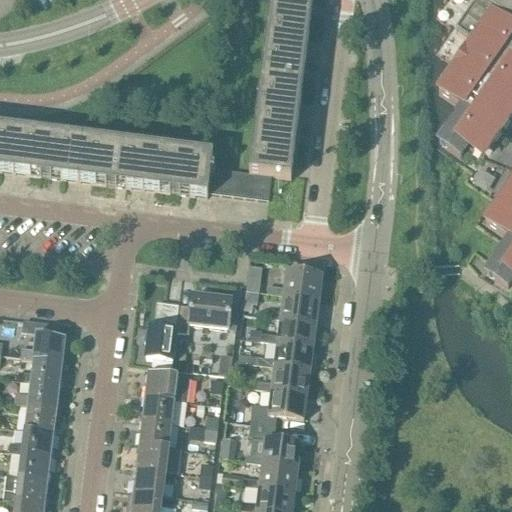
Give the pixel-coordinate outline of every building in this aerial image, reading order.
[(270,0),(249,177),(271,180),(291,182),(312,0),(270,0)] [(511,0),(473,0),(477,2),(456,34),(472,46),(464,57),(463,56),(454,69),(455,70),(438,95),(463,112),(439,146),(460,161),(466,151),(482,162),(511,118),(511,180),(501,196),(504,198),(485,226),(510,242),(486,277),(507,291),(511,283),(511,0)] [(271,180),(249,177),(210,173),(212,159),(0,131),(0,175),(206,201),(207,196),(268,204),(271,180)] [(258,297),(261,272),(249,270),(246,295),(258,297)] [(282,300),(318,305),(322,280),(285,275),(283,292),(267,290),(266,298),(282,300)] [(179,309),(176,335),(189,336),(190,328),(229,333),(232,304),(192,299),(191,310),(179,309)] [(264,314),(263,322),(279,324),(315,328),(318,305),(282,300),(280,315),(264,314)] [(151,330),(147,362),(172,365),(176,335),(179,309),(155,306),(152,331),(151,330)] [(277,339),(261,337),(261,338),(260,346),(276,348),(312,352),(313,352),(315,328),(279,324),(277,339)] [(251,336),(250,344),(260,346),(261,338),(261,337),(261,334),(251,333),(251,336)] [(32,363),(61,367),(64,343),(35,339),(33,353),(20,352),(19,362),(32,363)] [(257,369),(273,371),(309,376),(312,352),(276,348),(274,363),(258,361),(257,369)] [(58,391),(61,367),(32,363),(30,377),(18,376),(16,386),(29,387),(58,391)] [(255,385),(254,394),(269,395),(306,400),(309,376),(273,371),(271,387),(255,385)] [(145,402),(174,405),(186,407),(189,382),(148,377),(145,402)] [(221,399),(223,386),(211,384),(209,398),(221,399)] [(56,414),(58,391),(29,387),(28,399),(15,397),(14,409),(26,410),(56,414)] [(303,424),(306,400),(269,395),(268,411),(251,409),(251,417),(249,430),(274,433),(276,421),(303,424)] [(171,429),(174,405),(145,402),(142,425),(171,429)] [(53,438),(56,414),(26,410),(23,434),(53,438)] [(184,420),(183,429),(196,430),(196,424),(197,421),(184,420)] [(205,433),(217,435),(219,422),(206,421),(205,433)] [(168,452),(171,429),(142,425),(139,449),(168,452)] [(245,467),(260,468),(273,470),(297,473),(300,448),(273,445),(274,433),(249,430),(248,442),(263,444),(261,460),(246,458),(245,467)] [(216,447),(217,435),(205,433),(203,445),(216,447)] [(50,462),(53,438),(23,434),(22,448),(9,447),(8,457),(20,458),(50,462)] [(181,454),(168,452),(139,449),(136,473),(178,478),(181,454)] [(47,485),(50,462),(20,458),(17,482),(47,485)] [(294,497),(297,473),(273,470),(260,468),(258,484),(243,482),(243,480),(222,477),(221,487),(224,488),(242,490),(241,491),(257,493),(294,497)] [(199,481),(211,482),(213,470),(201,469),(199,481)] [(136,473),(133,496),(162,500),(164,488),(174,489),(176,478),(136,473)] [(47,485),(17,482),(5,480),(3,505),(14,506),(44,510),(47,485)] [(209,494),(211,482),(199,481),(198,493),(209,494)] [(223,489),(224,488),(221,487),(216,487),(213,511),(220,511),(221,505),(223,505),(223,503),(225,504),(226,497),(223,495),(223,489)] [(238,511),(292,511),(294,497),(257,493),(255,508),(240,506),(238,511)] [(162,500),(133,496),(131,511),(161,511),(172,511),(173,501),(163,500),(162,500)]
